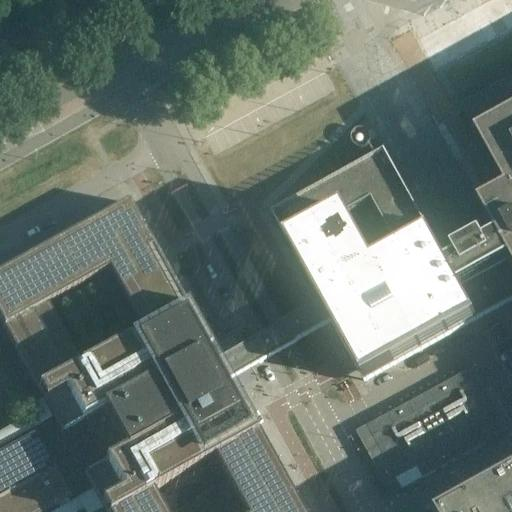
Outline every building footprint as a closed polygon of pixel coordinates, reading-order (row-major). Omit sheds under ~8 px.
[(319,305),(331,328),(366,390),(477,331),(511,312),(511,296),(511,295),(511,294),(511,482),(457,511),(511,511),(511,0),(408,0),(401,4),(374,18),(482,217),(496,242),(484,248),(455,264),(444,270),(431,245),(427,238),(386,159),(272,221),(289,251),(319,305)] [(104,511),(299,511),(295,504),(233,392),(227,396),(222,386),(219,382),(216,375),(210,364),(205,355),(210,352),(128,203),(0,274),(0,322),(47,407),(55,422),(62,434),(82,422),(105,463),(86,474),(84,475),(91,487),(104,511)] [(331,328),(319,305),(210,364),(222,386),(331,328)] [(511,432),(478,371),(362,435),(385,477),(396,471),(402,482),(412,476),(418,486),(511,434),(511,432)] [(0,511),(44,511),(71,497),(36,433),(0,452),(0,511)]
